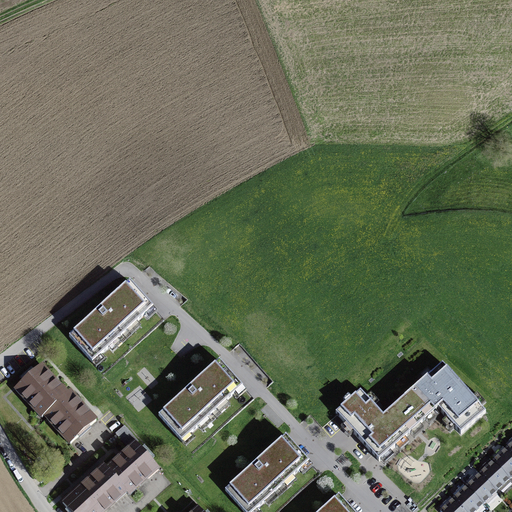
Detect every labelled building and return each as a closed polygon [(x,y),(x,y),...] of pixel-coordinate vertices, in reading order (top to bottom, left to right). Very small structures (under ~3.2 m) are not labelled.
[(153,308),(129,282),(69,336),(92,363),(153,308)] [(242,387),(219,362),(158,415),(181,441),(242,387)] [(361,391),(336,413),(379,462),(438,409),(461,434),(486,412),(443,364),(383,416),(361,391)] [(41,418),(44,415),(67,394),(41,366),(15,389),(41,418)] [(69,392),(67,394),(44,415),(71,444),(96,421),(69,392)] [(124,427),(116,434),(129,448),(135,443),(137,441),(124,427)] [(253,511),(309,463),(286,437),(225,491),(244,511),(253,511)] [(106,469),(126,492),(129,495),(158,469),(135,443),(129,448),(106,469)] [(493,460),(510,479),(511,477),(511,454),(506,448),(500,454),(493,460)] [(480,473),(497,491),(510,479),(493,460),(486,467),(480,473)] [(104,511),(126,492),(106,469),(103,466),(62,503),(70,511),(104,511)] [(467,486),(484,504),(497,491),(480,473),(474,479),(467,486)] [(453,498),(466,511),(475,511),(484,504),(467,486),(460,492),(453,498)] [(352,511),(339,496),(320,511),(352,511)] [(441,511),(466,511),(453,498),(447,504),(440,511),(441,511)]
